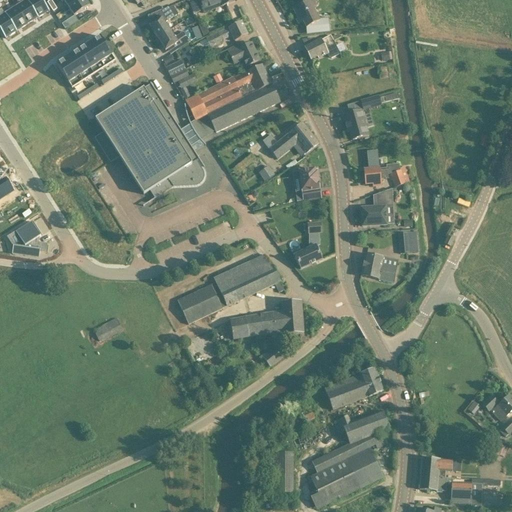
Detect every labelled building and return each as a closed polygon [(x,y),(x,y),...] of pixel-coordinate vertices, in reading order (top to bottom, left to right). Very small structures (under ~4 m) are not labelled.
[(25,0),(16,6),(27,24),(37,17),(38,18),(26,0),(25,0)] [(26,0),(38,18),(38,17),(48,10),(49,11),(49,10),(42,0),(26,0)] [(80,0),(68,8),(74,17),(75,17),(90,7),(85,0),(80,0)] [(188,0),(193,15),(200,12),(196,0),(188,0)] [(235,2),(233,0),(199,0),(204,14),(235,2)] [(330,33),(328,18),(319,19),(309,1),(293,10),(298,19),(297,20),(300,19),(302,23),(304,22),(307,28),(316,23),(317,34),(330,33)] [(5,12),(4,12),(17,31),(16,31),(27,24),(16,6),(5,13),(5,12)] [(157,39),(170,31),(165,23),(172,18),(178,15),(173,6),(157,13),(161,19),(149,26),(157,39)] [(16,32),(17,31),(4,12),(4,13),(0,16),(0,30),(5,39),(6,38),(16,31),(16,32)] [(74,17),(62,25),(65,30),(78,22),(75,17),(74,17)] [(241,23),(232,27),(228,29),(206,39),(211,49),(223,43),(222,42),(232,37),(234,42),(248,36),(241,23)] [(170,31),(157,39),(165,52),(174,46),(177,51),(190,43),(184,33),(175,38),(170,31)] [(318,59),(327,55),(329,58),(332,59),(340,55),(331,36),(314,45),(305,49),(311,61),(317,57),(318,59)] [(88,44),(104,69),(115,62),(100,37),(88,44)] [(104,69),(88,44),(78,51),(93,76),(104,69)] [(242,62),(246,68),(260,61),(251,44),(240,49),(238,45),(227,51),(234,66),(242,62)] [(78,51),(67,58),(83,82),(93,76),(78,51)] [(382,62),(390,61),(389,53),(381,54),(382,62)] [(83,82),(67,58),(56,65),(72,90),(83,82)] [(170,77),(177,74),(185,70),(181,61),(166,69),(170,77)] [(207,116),(215,131),(216,133),(268,109),(280,103),(279,103),(272,86),(272,85),(271,86),(262,66),(253,70),(186,103),(196,121),(207,116)] [(174,84),(177,82),(188,77),(185,70),(171,77),(174,84)] [(224,84),(220,77),(214,80),(218,87),(224,84)] [(180,130),(151,84),(150,84),(151,85),(144,89),(95,120),(104,133),(95,139),(111,163),(120,158),(144,195),(150,191),(155,199),(149,203),(149,204),(174,188),(195,187),(197,186),(200,185),(202,183),(203,181),(204,177),(204,174),(203,172),(196,162),(199,160),(195,153),(206,146),(201,141),(215,131),(207,116),(196,121),(190,124),(180,130)] [(185,100),(190,97),(186,88),(180,91),(185,100)] [(398,94),(380,98),(381,104),(399,100),(398,94)] [(377,97),(359,102),(362,111),(379,106),(377,97)] [(361,111),(344,116),(348,132),(350,131),(353,141),(368,136),(361,111)] [(282,166),(297,154),(301,158),(306,154),(319,144),(302,124),(277,144),(271,136),(262,142),(269,150),(282,166)] [(406,144),(405,136),(405,135),(395,137),(396,146),(406,144)] [(481,141),(488,143),(490,139),(481,135),(479,140),(481,141)] [(373,184),(373,187),(381,186),(381,180),(389,179),(388,171),(380,172),(380,170),(378,170),(377,159),(378,159),(378,152),(367,153),(369,171),(364,171),(365,185),(373,184)] [(259,173),(265,182),(276,175),(269,166),(259,173)] [(404,168),(399,169),(400,172),(391,175),(396,189),(410,184),(404,168)] [(319,191),(317,181),(319,181),(319,180),(318,175),(318,174),(317,174),(317,173),(315,174),(314,170),(293,173),(294,181),(300,180),(304,202),(318,200),(316,191),(319,191)] [(0,184),(0,200),(13,192),(8,184),(7,185),(5,181),(0,184)] [(377,207),(361,208),(362,227),(387,226),(386,208),(393,207),(392,190),(376,195),(377,207)] [(16,233),(24,246),(21,247),(13,246),(12,255),(39,259),(41,250),(39,250),(40,247),(37,246),(38,239),(41,237),(32,222),(16,233)] [(312,234),(322,233),(321,224),(307,225),(308,234),(312,234)] [(401,255),(413,254),(412,241),(411,233),(399,234),(401,255)] [(450,247),(451,245),(454,240),(448,238),(445,244),(450,247)] [(294,254),(301,270),(322,260),(315,244),(294,254)] [(384,259),(365,255),(361,277),(394,284),(396,276),(397,269),(382,266),(384,259)] [(188,325),(227,307),(280,283),(277,276),(270,267),(219,291),(216,284),(177,302),(188,325)] [(301,302),(281,303),(282,313),(231,321),(233,342),(282,335),(282,336),(304,335),(301,302)] [(100,343),(123,330),(117,319),(94,331),(100,343)] [(270,368),(284,357),(276,348),(266,356),(265,355),(261,357),(270,368)] [(368,398),(383,392),(375,370),(360,376),(359,376),(325,389),(333,412),(368,398)] [(500,422),(511,411),(511,399),(509,396),(500,405),(492,395),(482,405),(489,413),(490,411),(500,422)] [(474,402),(468,410),(474,414),(480,406),(474,402)] [(344,432),(349,446),(390,431),(383,412),(351,424),(348,416),(339,420),(334,423),(338,434),(344,432)] [(315,419),(312,414),(301,418),(303,424),(315,419)] [(511,418),(502,428),(509,435),(511,431),(511,418)] [(486,432),(487,430),(480,423),(478,425),(486,432)] [(281,442),(287,440),(285,434),(275,437),(277,443),(281,442)] [(497,444),(493,455),(499,457),(500,456),(503,458),(507,449),(497,444)] [(295,493),(295,453),(279,452),(279,493),(295,493)] [(316,511),(320,511),(385,481),(372,453),(311,482),(319,498),(312,502),(316,511)] [(452,474),(452,462),(439,461),(422,459),(420,490),(445,493),(446,479),(439,479),(439,472),(444,473),(443,474),(452,474)] [(471,507),(472,485),(452,484),(451,506),(471,507)]
